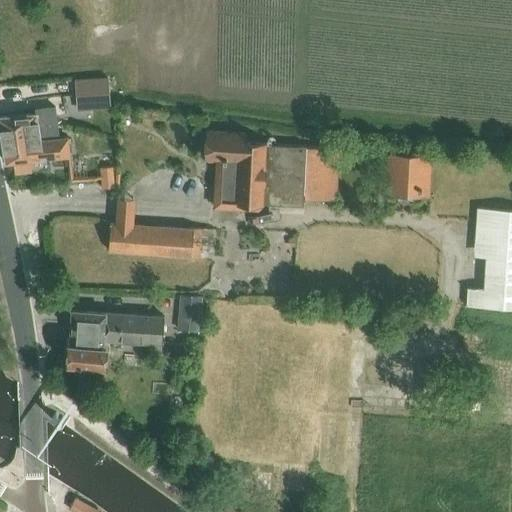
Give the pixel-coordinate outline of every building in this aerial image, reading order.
[(107,78),(76,80),(77,95),(92,94),(93,108),(109,107),(107,78)] [(59,138),(57,124),(56,111),(55,107),(36,109),(36,113),(0,116),(0,127),(1,136),(5,162),(14,161),(15,171),(31,170),(30,160),(69,156),(67,137),(59,138)] [(303,198),(306,145),(247,142),(248,133),(206,130),(205,158),(223,159),(220,200),(303,205),(303,198)] [(306,145),(303,198),(332,200),(334,147),(306,145)] [(429,197),(431,155),(388,152),(386,194),(429,197)] [(114,164),(100,166),(102,187),(116,186),(114,164)] [(511,209),(479,208),(477,240),(488,241),(485,290),(468,289),(467,305),(511,307),(511,209)] [(194,227),(111,222),(108,250),(192,256),(194,227)] [(194,227),(192,256),(213,257),(215,229),(194,227)] [(181,295),(178,325),(199,327),(202,296),(181,295)] [(162,343),(163,316),(72,310),(69,345),(65,348),(64,357),(68,361),(68,363),(78,364),(77,374),(94,375),(95,365),(105,365),(106,345),(104,345),(104,339),(162,343)] [(96,511),(74,500),(68,511),(96,511)]
